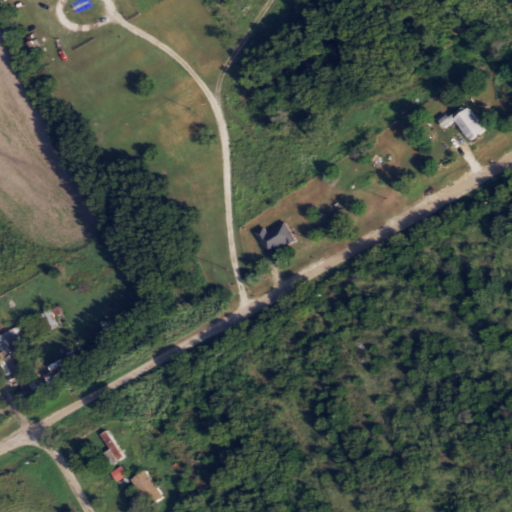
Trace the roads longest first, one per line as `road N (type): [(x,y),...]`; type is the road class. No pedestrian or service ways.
road 1 (residential): [(0,446),(511,153)]
road 2 (residential): [(511,101),(492,75),(441,57),(376,64),(269,129),(240,120),(188,52),(173,0)]
road 3 (residential): [(290,284),(342,340),(433,511)]
